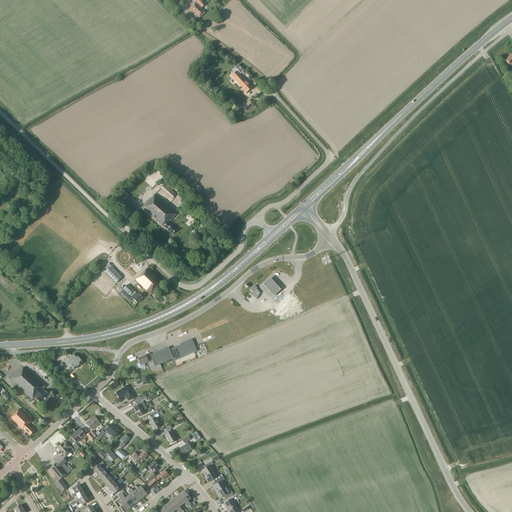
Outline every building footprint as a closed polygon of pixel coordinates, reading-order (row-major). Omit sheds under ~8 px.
[(175,8),(181,2),(178,0),(169,0),(168,1),(175,8)] [(199,18),(204,13),(200,9),(205,4),(200,0),(195,0),(194,1),(196,2),(188,10),(194,15),(195,14),(199,18)] [(245,81),(239,75),(244,71),(238,64),(231,70),(234,73),(231,76),(242,88),(241,89),(245,94),(252,87),(246,81),(245,81)] [(237,111),(242,107),(238,102),(233,106),(237,111)] [(252,106),(253,105),(250,102),(243,108),(245,111),(246,111),(247,111),(253,107),(252,106)] [(172,199),(176,194),(164,184),(160,188),(172,199)] [(168,223),(176,214),(154,195),(141,209),(150,217),(151,216),(153,218),(152,219),(161,226),(161,225),(172,235),(176,230),(168,223)] [(104,273),(111,267),(108,263),(101,270),(104,273)] [(111,267),(104,273),(115,284),(122,277),(111,267)] [(150,295),(152,293),(162,283),(147,269),(136,280),(150,295)] [(270,279),(262,286),(274,298),(281,291),(270,279)] [(137,296),(135,294),(136,293),(127,285),(126,286),(123,289),(128,294),(129,295),(131,297),(131,298),(132,299),(137,303),(142,298),(139,294),(137,296)] [(256,299),(260,293),(256,289),(257,288),(254,285),(250,289),(252,292),(249,295),(256,299)] [(145,355),(145,356),(138,359),(139,363),(137,365),(139,369),(145,367),(144,364),(148,362),(152,372),(158,369),(161,368),(160,365),(171,360),(173,362),(179,359),(197,352),(195,346),(194,346),(191,340),(180,345),(170,350),(168,347),(160,351),(150,355),(149,353),(145,355)] [(67,363),(65,364),(69,369),(71,367),(72,368),(73,370),(75,370),(75,368),(81,362),(81,360),(77,356),(76,357),(73,354),(71,356),(69,354),(66,357),(69,360),(67,363)] [(61,373),(66,368),(61,363),(56,368),(61,373)] [(44,390),(42,389),(44,386),(39,381),(28,370),(24,367),(15,376),(11,380),(20,388),(32,399),(35,396),(37,398),(36,399),(41,404),(50,396),(44,390)] [(134,397),(127,385),(124,387),(124,388),(116,393),(119,399),(125,395),(127,397),(126,398),(128,401),(134,397)] [(142,404),(141,401),(139,398),(134,401),(136,404),(137,406),(134,408),(139,417),(145,413),(144,411),(146,409),(143,403),(142,404)] [(161,411),(160,408),(157,410),(154,412),(149,414),(151,417),(153,419),(149,421),(154,430),(160,426),(155,418),(154,416),(159,413),(161,411)] [(34,431),(28,425),(32,421),(19,409),(10,419),(22,431),(23,430),(30,436),(34,431)] [(92,430),(99,424),(100,424),(94,417),(86,423),(92,430)] [(119,431),(112,425),(112,424),(105,432),(109,436),(111,435),(113,437),(112,438),(112,439),(120,430),(119,430),(119,431)] [(171,432),(170,429),(172,428),(170,425),(165,428),(167,431),(168,433),(165,435),(170,444),(176,440),(171,431),(171,432)] [(80,439),(84,443),(86,441),(84,439),(87,437),(80,429),(80,430),(79,430),(78,431),(76,433),(80,439)] [(99,440),(104,433),(102,431),(96,438),(99,440)] [(193,434),(196,441),(201,439),(198,432),(193,434)] [(82,444),(84,443),(80,439),(76,433),(74,435),(73,435),(71,436),(72,437),(71,437),(71,438),(68,440),(70,442),(70,443),(77,451),(80,449),(75,443),(76,443),(78,440),(82,444)] [(118,446),(120,447),(119,449),(120,450),(130,439),(125,435),(122,439),(121,438),(119,440),(122,442),(118,446)] [(188,444),(187,441),(190,439),(189,436),(182,440),(184,443),(185,445),(179,449),(183,455),(192,450),(188,443),(188,444)] [(63,458),(66,462),(69,459),(67,456),(70,453),(74,450),(66,441),(63,444),(58,448),(61,452),(60,452),(62,455),(63,454),(65,457),(63,458)] [(127,455),(120,450),(119,449),(115,453),(123,460),(124,458),(126,455),(127,455)] [(107,453),(113,460),(116,457),(110,450),(107,453)] [(145,458),(148,455),(144,451),(138,456),(134,452),(130,456),(133,458),(137,462),(141,459),(143,461),(143,460),(143,461),(145,461),(146,460),(146,458),(145,458)] [(128,462),(133,458),(130,456),(124,461),(130,468),(132,467),(128,462)] [(63,464),(66,462),(63,458),(56,464),(51,468),(60,480),(55,484),(62,492),(67,487),(61,479),(66,475),(65,475),(72,469),(68,464),(66,466),(67,468),(63,464)] [(154,473),(158,469),(156,467),(158,465),(154,460),(148,467),(152,471),(153,471),(154,473)] [(204,477),(214,471),(211,465),(213,464),(211,461),(203,466),(205,469),(201,471),(204,477)] [(103,470),(100,467),(104,464),(102,462),(99,465),(99,466),(93,471),(98,475),(103,470)] [(108,475),(107,474),(105,472),(106,471),(106,470),(111,466),(109,464),(106,467),(103,470),(98,475),(102,480),(108,475)] [(163,480),(168,475),(164,470),(159,476),(158,475),(155,479),(154,478),(147,485),(151,489),(158,482),(161,478),(163,480)] [(112,480),(111,479),(108,476),(112,473),(110,471),(107,474),(108,475),(102,480),(106,485),(112,480)] [(215,482),(221,478),(220,475),(217,477),(214,471),(204,477),(208,483),(213,479),(215,482)] [(150,482),(155,476),(152,473),(147,478),(150,482)] [(116,484),(115,483),(113,482),(117,479),(114,476),(111,479),(112,480),(106,485),(110,489),(116,484)] [(216,492),(225,487),(222,481),(224,480),(223,477),(221,478),(215,482),(216,484),(213,486),(216,492)] [(116,484),(110,489),(114,494),(120,489),(118,486),(123,481),(121,478),(115,483),(116,484)] [(149,489),(143,482),(140,484),(146,491),(149,489)] [(75,493),(71,495),(72,497),(76,495),(76,494),(83,490),(79,485),(78,486),(76,487),(73,489),(75,493)] [(136,490),(143,498),(147,494),(140,486),(138,489),(135,485),(134,487),(136,490)] [(225,487),(216,492),(220,498),(223,496),(225,499),(233,494),(231,491),(229,492),(225,487)] [(136,490),(134,492),(131,489),(129,490),(138,501),(143,498),(136,490)] [(76,494),(76,495),(78,499),(74,501),(76,503),(79,501),(79,500),(86,496),(83,490),(76,494)] [(134,505),(138,501),(129,490),(128,491),(130,495),(128,496),(134,505)] [(180,494),(188,505),(190,504),(188,501),(190,499),(184,491),(180,494)] [(121,497),(119,494),(117,495),(120,498),(122,501),(120,503),(126,511),(130,508),(121,497)] [(187,506),(188,505),(180,494),(175,497),(182,505),(184,503),(187,506)] [(134,505),(128,496),(125,498),(123,495),(121,497),(130,508),(134,505)] [(79,500),(79,501),(81,504),(78,506),(79,508),(83,506),(82,505),(89,501),(86,496),(79,500)] [(183,511),(179,507),(182,505),(175,497),(171,501),(180,511),(183,511)] [(227,510),(236,505),(232,499),(223,504),(227,510)] [(177,511),(180,511),(171,501),(167,504),(173,511),(176,510),(177,511)]
